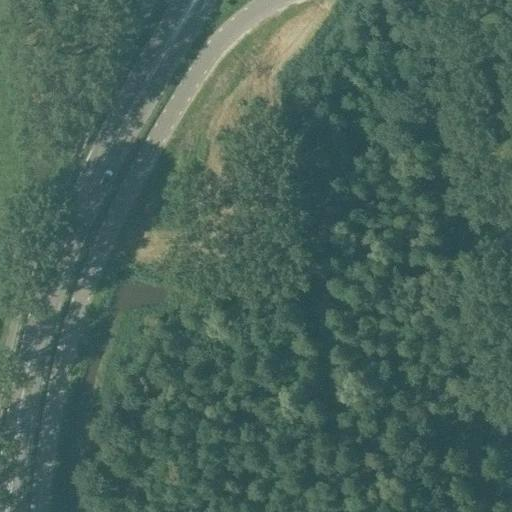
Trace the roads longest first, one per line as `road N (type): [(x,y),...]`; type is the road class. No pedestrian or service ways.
road 1 (tertiary): [(37,511),(58,375),(128,188),(205,56),(278,0)]
road 2 (primary): [(6,511),(25,377),(75,221),(195,0)]
